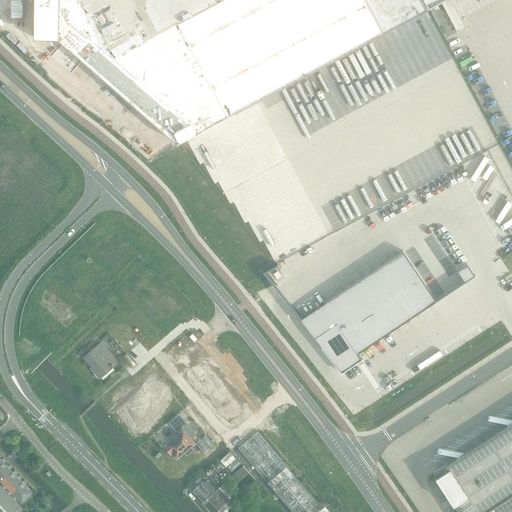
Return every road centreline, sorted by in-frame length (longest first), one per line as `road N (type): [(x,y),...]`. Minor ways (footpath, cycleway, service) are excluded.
road 1 (tertiary): [(351,458),(123,177)]
road 2 (tertiary): [(114,193),(192,272),(344,463)]
road 3 (tertiary): [(19,389),(9,354),(13,301),(46,255),(114,193)]
road 4 (unclassified): [(351,458),(511,353)]
road 5 (tertiary): [(103,184),(15,274),(0,314)]
road 6 (tertiary): [(135,511),(19,389)]
road 7 (tertiary): [(123,177),(0,66)]
road 8 (unclassified): [(0,401),(105,511)]
road 9 (tertiary): [(0,86),(103,184)]
